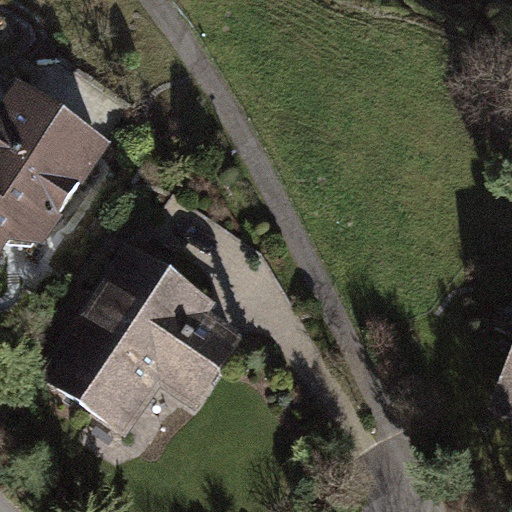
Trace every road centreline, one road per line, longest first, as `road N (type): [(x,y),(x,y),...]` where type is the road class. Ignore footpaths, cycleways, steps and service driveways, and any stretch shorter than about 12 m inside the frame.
road 1 (residential): [(392,511),(278,199),(153,0)]
road 2 (residential): [(382,511),(291,339),(136,182)]
